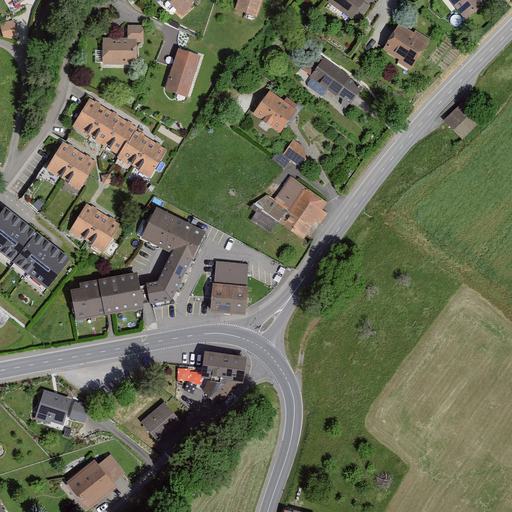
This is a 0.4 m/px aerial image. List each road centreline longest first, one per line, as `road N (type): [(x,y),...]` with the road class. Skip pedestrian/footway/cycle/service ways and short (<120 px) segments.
road 1 (secondary): [(254,343),(388,163),(511,29)]
road 2 (secondary): [(0,370),(197,335),(254,343)]
road 3 (residential): [(272,358),(118,511)]
road 4 (residential): [(109,0),(73,38),(60,99),(10,170)]
road 5 (secondary): [(272,358),(295,405),(268,511)]
